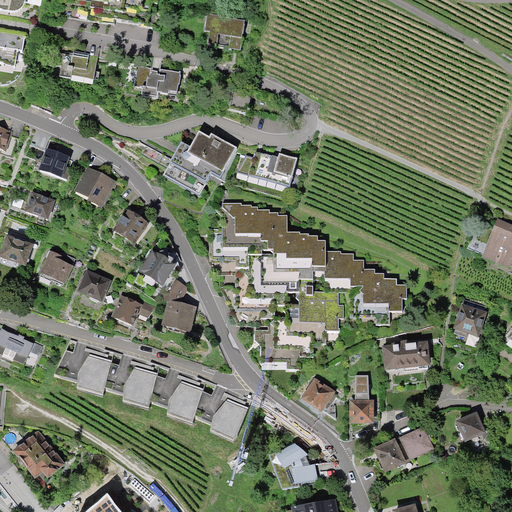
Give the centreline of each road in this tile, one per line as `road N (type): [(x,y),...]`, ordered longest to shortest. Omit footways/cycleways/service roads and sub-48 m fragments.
road 1 (residential): [(58,130),(74,108),(142,134),(207,119),(287,140),(306,134),(311,118),(287,95),(250,78),(151,50),(0,24)]
road 2 (residential): [(250,377),(162,211),(117,162),(58,130)]
road 3 (residential): [(250,377),(226,380),(0,315)]
road 4 (secondary): [(194,511),(115,440),(74,422),(0,409)]
road 5 (track): [(3,386),(141,471),(183,511)]
road 6 (track): [(311,118),(476,197)]
road 7 (residential): [(365,511),(340,453),(250,377)]
road 8 (track): [(392,0),(511,71)]
